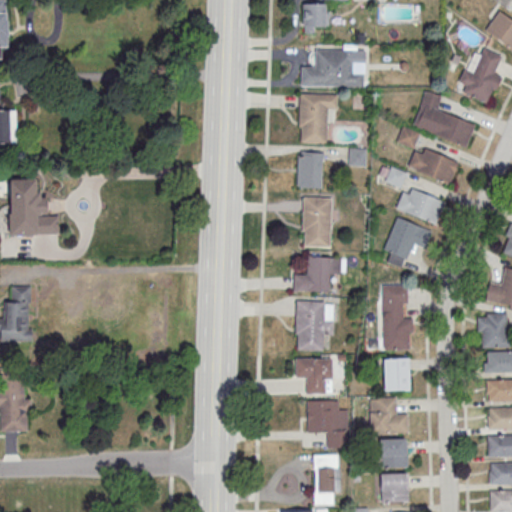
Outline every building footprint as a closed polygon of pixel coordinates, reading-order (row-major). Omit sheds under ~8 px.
[(0,0),(6,0),(8,47),(0,47),(0,0)] [(302,3),(325,3),(326,11),(329,11),(329,27),(314,27),(314,33),(305,33),(305,26),(303,26),(302,3)] [(484,31),(511,50),(511,20),(498,11),(484,31)] [(315,49),(365,50),(365,63),(353,63),(353,71),(364,71),(364,86),(300,86),(301,66),(315,66),(315,49)] [(462,93),(488,104),(499,78),(493,76),(500,57),(482,49),(479,57),(471,54),(459,84),(465,86),(462,93)] [(13,109),(1,110),(0,90),(0,145),(14,145),(13,109)] [(475,124),(465,147),(413,124),(420,105),(425,90),(441,95),(437,109),(475,124)] [(300,93),(338,94),(337,108),(328,108),(327,143),(300,142),(301,127),(299,126),(300,93)] [(396,142),(412,148),(418,133),(402,127),(396,142)] [(349,147),(367,148),(366,166),(348,165),(349,147)] [(422,153),(414,150),(406,168),(449,185),(458,161),(424,148),(422,153)] [(300,151),(323,151),(322,188),(300,188),(300,186),(297,185),(298,154),(300,154),(300,151)] [(385,165),(379,179),(400,187),(405,173),(385,165)] [(9,179),(10,213),(8,213),(8,236),(37,235),(37,234),(59,234),(59,215),(47,215),(47,197),(40,198),(40,193),(36,193),(36,179),(9,179)] [(443,202),(404,186),(395,208),(433,224),(443,202)] [(303,197),(331,198),(330,247),(304,246),(304,231),(302,230),(303,197)] [(387,260),(403,267),(412,242),(425,247),(431,230),(396,216),(382,251),(390,254),(387,260)] [(511,222),(499,251),(511,256),(511,222)] [(307,256),(332,257),(331,292),(294,291),(295,273),(306,274),(307,256)] [(511,305),(511,268),(503,267),(501,284),(488,282),(485,301),(511,305)] [(409,349),(409,317),(406,317),(406,284),(381,285),(381,349),(409,349)] [(30,285),(11,285),(10,301),(5,301),(5,317),(0,317),(0,330),(1,331),(1,340),(29,341),(30,285)] [(296,301),(324,301),(323,350),(297,350),(297,334),(295,334),(296,301)] [(507,313),(478,313),(478,346),(507,346),(507,313)] [(486,351),(511,350),(511,372),(483,373),(483,363),(487,363),(486,351)] [(306,377),(306,393),(331,393),(331,357),(295,357),(295,377),(306,377)] [(409,390),(409,358),(382,358),(382,390),(409,390)] [(0,367),(23,367),(25,399),(32,398),(32,412),(28,412),(28,431),(1,432),(0,406),(0,367)] [(486,380),(511,379),(511,401),(487,401),(486,380)] [(369,398),(369,432),(408,432),(407,413),(396,413),(396,398),(369,398)] [(326,446),(346,447),(346,410),(337,410),(337,400),(306,400),(306,431),(326,432),(326,446)] [(487,407),(511,406),(511,428),(488,429),(487,407)] [(488,435),(511,434),(511,456),(488,457),(488,435)] [(407,438),(384,438),(384,466),(407,466),(407,438)] [(339,493),(339,453),(312,454),(313,505),(334,505),(334,493),(339,493)] [(490,463),(511,462),(511,484),(489,485),(489,471),(491,471),(490,463)] [(380,473),(380,501),(408,501),(408,473),(380,473)] [(490,511),(490,490),(511,489),(511,511),(490,511)]
